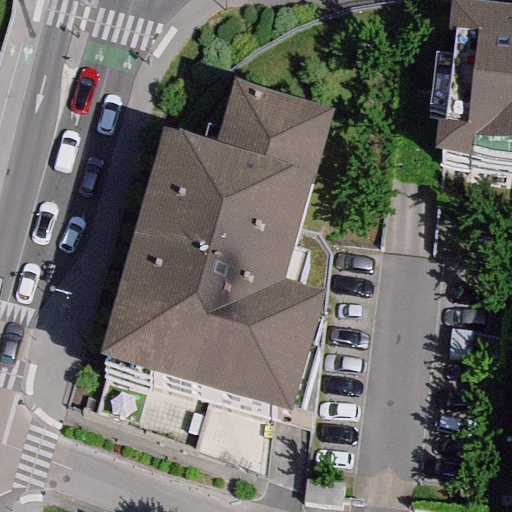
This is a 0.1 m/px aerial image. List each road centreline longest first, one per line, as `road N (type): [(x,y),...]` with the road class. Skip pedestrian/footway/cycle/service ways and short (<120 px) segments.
road 1 (tertiary): [(0,323),(90,0)]
road 2 (residential): [(0,446),(175,511)]
